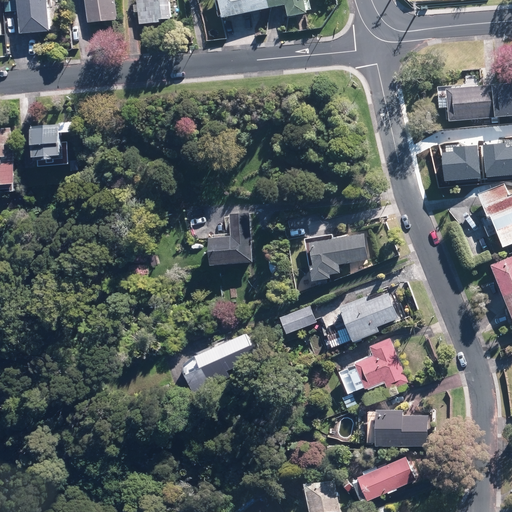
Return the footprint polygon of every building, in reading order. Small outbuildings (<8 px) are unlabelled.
[(56,0),(24,0),(27,32),(58,30),(56,0)] [(121,19),(119,0),(92,0),(94,21),(121,19)] [(175,0),(141,0),(142,2),(137,3),(139,13),(142,12),(143,22),(178,17),(175,0)] [(310,0),(227,0),(231,19),(291,7),(293,16),(313,12),(310,0)] [(511,82),(498,84),(499,115),(511,114),(511,82)] [(499,115),(498,84),(440,86),(441,106),(451,106),(452,118),(492,116),(493,122),(499,122),(499,115)] [(511,123),(485,125),(487,152),(484,152),(485,178),(511,176),(511,123)] [(76,124),(36,127),(39,159),(66,157),(65,136),(77,135),(76,124)] [(16,126),(0,127),(0,190),(19,188),(18,180),(22,180),(16,126)] [(511,190),(508,180),(482,191),(490,212),(483,215),(490,233),(500,229),(507,245),(511,242),(511,190)] [(255,260),(252,211),(236,212),(237,236),(215,237),(216,262),(255,260)] [(367,231),(308,241),(309,251),(319,250),(321,265),(316,266),(319,280),(335,277),(334,272),(343,271),(342,261),(371,256),(367,231)] [(511,255),(495,263),(511,307),(511,255)] [(372,292),(344,302),(358,340),(383,330),(381,325),(403,316),(393,290),(374,297),(372,292)] [(312,304),(285,314),(291,331),(318,321),(312,304)] [(251,331),(201,351),(207,364),(193,370),(202,391),(235,377),(232,369),(261,357),(251,331)] [(410,381),(393,336),(374,343),(378,354),(361,360),(371,387),(388,380),(391,388),(410,381)] [(381,425),(380,442),(432,444),(433,414),(406,412),(407,407),(375,405),(374,425),(381,425)] [(419,479),(409,453),(362,472),(364,475),(357,478),(364,496),(371,494),(373,498),(419,479)] [(345,511),(341,481),(313,484),(316,511),(345,511)]
